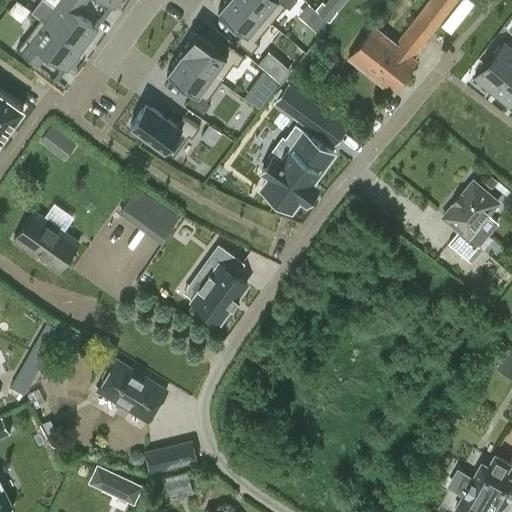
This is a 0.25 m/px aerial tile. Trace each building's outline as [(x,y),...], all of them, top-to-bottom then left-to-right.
[(59,0),(44,20),(45,21),(77,45),(78,46),(84,37),(87,39),(95,29),(96,28),(75,12),(83,1),(82,0),(59,0)] [(244,0),(224,0),(218,8),(243,30),(236,39),(251,52),(259,42),(256,39),(271,22),(244,0)] [(244,0),(271,22),(286,4),(289,7),(295,0),(244,0)] [(306,0),(305,0),(296,12),(320,31),(344,0),(325,0),(318,9),(306,0)] [(393,43),(371,71),(392,87),(414,59),(413,58),(458,0),(429,0),(395,44),(393,43)] [(29,40),(20,52),(36,63),(45,52),(66,68),(66,67),(74,57),(71,54),(78,46),(77,45),(45,21),(44,20),(29,40)] [(372,26),(350,55),(371,71),(393,43),(372,26)] [(194,33),(180,52),(220,81),(233,62),(237,65),(245,54),(228,43),(221,52),(194,33)] [(502,41),(474,75),(492,91),(496,87),(495,86),(511,65),(511,49),(506,44),(502,41)] [(279,79),(289,68),(267,48),(257,59),(279,79)] [(180,52),(167,71),(194,91),(187,100),(203,112),(210,102),(207,100),(220,81),(180,52)] [(265,96),(278,79),(258,65),(246,82),(265,96)] [(511,65),(495,86),(496,87),(511,100),(511,98),(511,65)] [(183,111),(157,93),(168,78),(156,70),(139,95),(176,121),(183,111)] [(0,145),(25,110),(0,91),(0,145)] [(306,94),(292,113),(316,132),(331,112),(306,94)] [(146,102),(130,124),(173,155),(188,134),(192,137),(200,126),(183,115),(177,124),(146,102)] [(269,176),(261,188),(291,209),(299,198),(304,202),(316,186),(311,182),(333,152),(295,124),(285,137),(283,135),(270,153),(273,155),(262,171),(269,176)] [(51,125),(41,137),(50,144),(59,131),(51,125)] [(470,233),(500,197),(474,176),(463,190),(462,190),(455,199),(456,199),(445,213),(461,226),(450,239),(469,255),(478,245),(469,238),(472,234),(470,233)] [(121,208),(162,237),(177,217),(136,188),(121,208)] [(58,271),(78,242),(33,210),(13,239),(58,271)] [(205,279),(191,300),(201,307),(200,310),(213,318),(215,316),(219,319),(244,281),(231,272),(239,260),(214,243),(195,272),(205,279)] [(47,320),(42,328),(57,337),(62,328),(47,320)] [(36,340),(30,349),(45,358),(50,348),(36,340)] [(147,421),(166,390),(116,359),(97,390),(147,421)] [(25,393),(30,383),(16,375),(10,385),(25,393)] [(0,416),(0,437),(9,432),(1,416),(0,416)] [(47,435),(56,431),(50,419),(41,423),(47,435)] [(196,459),(191,440),(145,450),(149,470),(196,459)] [(141,451),(135,450),(129,454),(128,459),(131,463),(137,464),(142,461),(143,455),(141,451)] [(473,477),(464,472),(455,488),(463,493),(455,508),(460,511),(499,511),(500,511),(501,511),(507,500),(511,490),(511,479),(504,474),(511,463),(495,453),(488,465),(482,462),(473,477)] [(134,500),(142,483),(97,462),(89,479),(134,500)] [(0,511),(13,505),(0,478),(0,511)]
